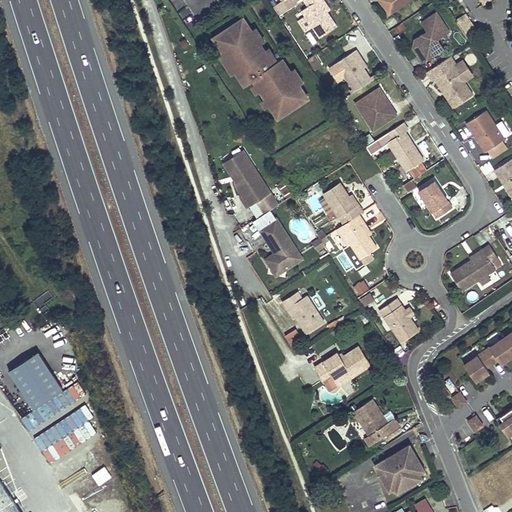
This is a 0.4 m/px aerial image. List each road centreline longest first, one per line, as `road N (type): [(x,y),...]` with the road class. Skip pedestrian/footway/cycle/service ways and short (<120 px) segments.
road 1 (motorway): [(25,0),(201,511)]
road 2 (motorway): [(241,511),(66,0)]
road 3 (residential): [(147,0),(251,295)]
road 4 (residential): [(356,0),(488,204),(432,244)]
road 5 (residential): [(429,272),(450,308),(443,330),(413,360),(414,387),(436,430)]
